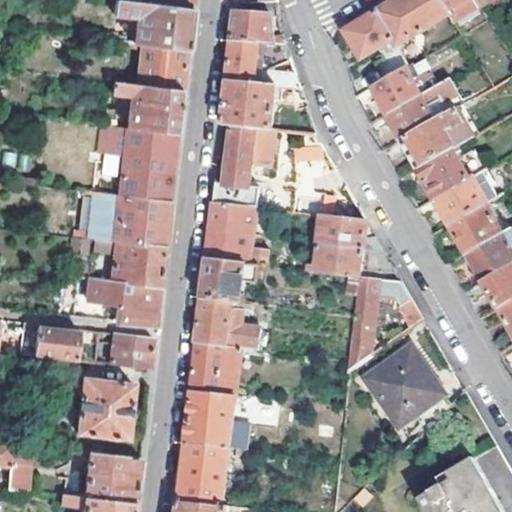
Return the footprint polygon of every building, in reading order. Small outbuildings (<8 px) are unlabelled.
[(142,44),(187,49),(188,40),(191,10),(145,4),(116,0),(115,0),(114,16),(138,19),(135,43),(142,44)] [(145,0),(145,4),(191,10),(192,0),(145,0)] [(452,16),(442,0),(398,0),(380,11),(400,47),(452,16)] [(442,0),(452,16),(456,23),(481,8),(476,0),(442,0)] [(476,0),(481,8),(495,0),(476,0)] [(379,67),(387,81),(411,67),(400,47),(380,11),(347,31),(363,60),(381,50),(388,62),(379,67)] [(261,43),(288,46),(286,38),(274,36),(274,17),(237,12),(234,40),(261,43)] [(258,69),(261,43),(234,40),(232,52),(229,80),(278,86),(284,86),(302,88),(298,74),(258,69)] [(142,44),(137,86),(182,91),(183,82),(187,49),(142,44)] [(373,88),(388,115),(421,96),(413,80),(419,77),(413,65),(411,67),(387,81),(373,88)] [(421,96),(388,115),(403,141),(423,129),(451,114),(446,105),(463,97),(453,78),(421,96)] [(224,126),(234,127),(273,131),(278,86),(229,80),(228,91),(224,126)] [(130,126),(177,132),(179,112),(182,91),(137,86),(107,82),(106,91),(111,92),(111,95),(131,97),(128,126),(130,126)] [(419,169),(456,148),(449,134),(467,123),(459,110),(451,114),(423,129),(403,141),(419,169)] [(102,123),(116,125),(118,113),(104,111),(102,123)] [(177,132),(130,126),(121,196),(169,201),(174,157),(177,132)] [(275,167),(278,131),(273,131),(234,127),(226,180),(218,179),(217,187),(215,201),(261,207),(262,188),(253,188),(254,171),(259,171),(259,166),(275,167)] [(459,146),(456,148),(419,169),(437,199),(470,180),(457,155),(462,153),(459,146)] [(474,178),(470,180),(437,199),(451,225),(487,205),(489,204),(474,178)] [(121,196),(99,194),(94,238),(117,241),(163,246),(168,210),(169,201),(121,196)] [(261,207),(215,201),(213,217),(211,231),(257,237),(260,208),(261,207)] [(503,234),(487,205),(451,225),(468,253),(503,234)] [(324,216),(320,245),(387,253),(375,233),(367,219),(324,214),(324,216)] [(484,282),(511,266),(511,245),(511,243),(511,242),(511,228),(503,234),(468,253),(484,282)] [(208,260),(248,264),(262,266),(270,266),(272,250),(256,249),(257,237),(211,231),(210,245),(208,260)] [(162,254),(163,246),(117,241),(112,282),(159,287),(162,254)] [(364,268),(398,272),(391,260),(387,253),(320,245),(319,263),(312,263),(311,271),(363,277),(364,268)] [(207,268),(204,299),(244,302),(246,282),(248,264),(208,260),(207,268)] [(248,264),(246,282),(259,283),(262,266),(248,264)] [(499,308),(511,300),(511,266),(484,282),(499,308)] [(363,277),(359,313),(354,359),(353,369),(374,354),(383,279),(363,277)] [(112,282),(91,279),(89,302),(117,305),(115,322),(154,326),(155,318),(159,287),(112,282)] [(403,281),(384,279),(392,317),(404,334),(425,319),(415,302),(403,281)] [(202,309),(198,344),(243,348),(257,349),(259,326),(244,325),(246,302),(244,302),(204,299),(202,309)] [(511,300),(499,308),(511,330),(511,300)] [(30,325),(23,324),(22,332),(30,333),(30,325)] [(35,356),(74,361),(77,331),(38,326),(35,356)] [(111,365),(149,369),(152,348),(153,340),(114,335),(111,365)] [(238,396),(243,348),(198,344),(197,355),(192,393),(238,396)] [(425,431),(452,406),(412,349),(367,378),(400,427),(415,416),(425,431)] [(83,379),(74,451),(83,452),(139,457),(141,443),(127,441),(133,386),(83,379)] [(187,442),(231,447),(246,448),(249,419),(235,421),(238,396),(192,393),(191,404),(187,442)] [(507,511),(476,458),(498,445),(484,420),(462,434),(474,457),(450,471),(453,478),(422,498),(429,511),(507,511)] [(183,471),(179,503),(225,507),(231,447),(187,442),(183,471)] [(0,466),(7,467),(10,468),(8,484),(28,486),(32,447),(10,445),(0,444),(0,466)] [(70,451),(57,450),(55,472),(65,467),(68,466),(70,451)] [(84,498),(133,503),(138,465),(139,457),(83,452),(83,459),(83,460),(89,461),(84,498)] [(8,484),(7,489),(28,492),(28,486),(8,484)] [(82,511),(132,511),(133,503),(84,498),(65,495),(63,509),(82,511)] [(179,503),(178,511),(253,511),(254,509),(225,507),(179,503)]
